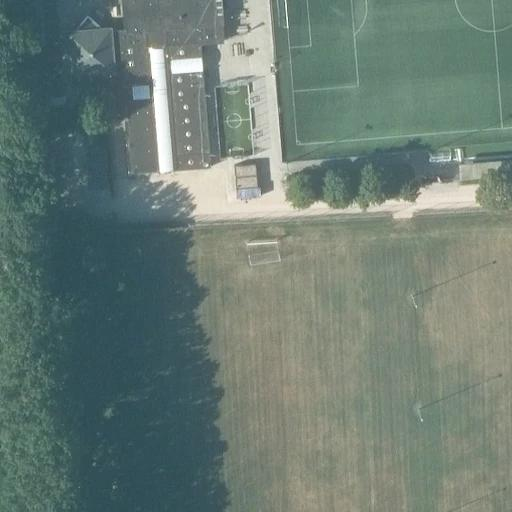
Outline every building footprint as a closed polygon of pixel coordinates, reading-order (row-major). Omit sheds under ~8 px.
[(200,44),(222,42),(221,24),(222,24),(219,0),(121,0),(124,30),(109,31),(109,29),(102,29),(86,16),(74,31),(66,32),(70,87),(107,85),(113,96),(115,119),(124,118),(129,174),(210,168),(200,44)] [(78,115),(79,126),(102,124),(101,113),(78,115)] [(88,187),(106,185),(104,155),(86,157),(88,187)] [(474,160),(455,161),(456,178),(475,176),(474,160)] [(251,162),(230,164),(232,186),(253,184),(251,162)]
